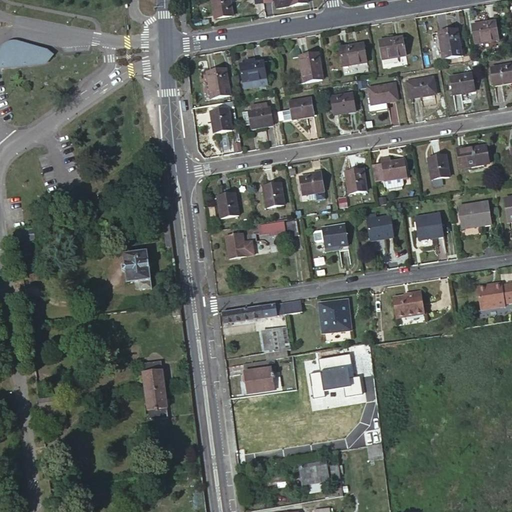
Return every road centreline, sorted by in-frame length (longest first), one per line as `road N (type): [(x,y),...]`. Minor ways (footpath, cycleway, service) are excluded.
road 1 (residential): [(511,117),(176,173)]
road 2 (residential): [(511,259),(201,306)]
road 3 (residential): [(225,511),(201,306)]
road 4 (residential): [(190,308),(216,511)]
road 5 (residential): [(168,47),(332,19)]
road 6 (residential): [(201,306),(185,185),(176,173)]
road 7 (residential): [(176,173),(190,308)]
road 8 (residential): [(168,47),(176,173)]
